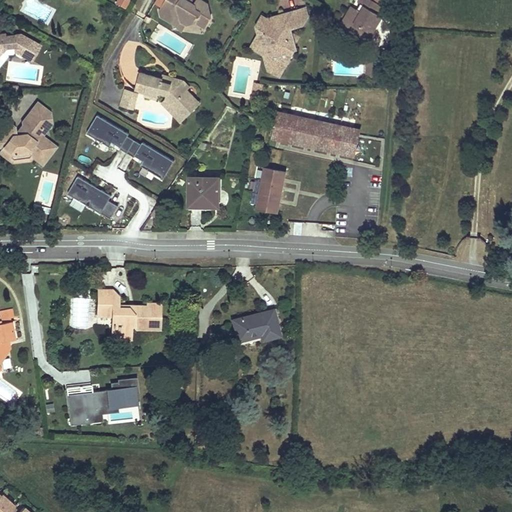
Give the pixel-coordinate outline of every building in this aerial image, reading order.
[(165,0),(160,10),(161,16),(167,19),(181,16),(182,21),(187,24),(197,22),(206,27),(211,19),(208,3),(202,0),(195,0),(194,3),(192,3),(190,2),(186,3),(185,0),(165,0)] [(372,0),(358,0),(358,1),(360,3),(364,5),(361,10),(356,8),(353,14),(348,12),(339,26),(363,41),(369,31),(372,33),(382,16),(378,13),(383,6),(372,0)] [(356,8),(352,5),(348,12),(353,14),(356,8)] [(308,7),(301,9),(305,25),(310,16),(308,7)] [(270,20),(262,15),(256,27),(262,30),(264,36),(260,44),(266,47),(268,55),(264,61),(275,67),(278,63),(284,68),(296,52),(295,49),(299,48),(293,28),(305,25),(301,9),(285,14),(284,16),(282,21),(282,23),(276,25),(276,22),(270,20)] [(181,16),(167,19),(184,30),(187,24),(182,21),(181,16)] [(277,18),(270,20),(276,22),(276,25),(282,23),(282,21),(284,16),(277,18)] [(262,54),(264,61),(268,55),(266,47),(260,44),(264,36),(262,30),(256,27),(257,33),(250,47),(262,54)] [(363,41),(366,42),(372,33),(369,31),(363,41)] [(25,55),(32,40),(21,34),(5,36),(5,34),(0,33),(0,54),(3,50),(8,54),(14,53),(16,50),(25,55)] [(34,59),(41,45),(32,40),(25,55),(34,59)] [(275,67),(264,61),(266,68),(279,74),(284,68),(278,63),(275,67)] [(164,79),(142,72),(140,80),(137,92),(152,96),(163,100),(165,95),(173,97),(172,101),(184,111),(181,115),(189,122),(201,106),(194,101),(197,97),(189,91),(192,86),(186,81),(174,77),(172,84),(163,82),(164,79)] [(174,77),(165,75),(164,79),(163,82),(172,84),(174,77)] [(145,97),(131,92),(129,99),(126,108),(140,112),(145,97)] [(204,103),(197,97),(194,101),(201,106),(204,103)] [(23,124),(15,126),(19,135),(26,133),(26,123),(37,109),(53,121),(51,110),(39,101),(23,120),(23,124)] [(184,111),(172,101),(168,105),(181,115),(184,111)] [(3,132),(0,135),(0,144),(4,147),(2,151),(12,158),(16,152),(29,150),(34,155),(45,162),(58,145),(44,134),(53,121),(37,109),(26,123),(26,133),(19,135),(15,126),(11,121),(3,132)] [(359,130),(278,113),(272,138),(319,148),(353,156),(359,130)] [(134,140),(128,136),(129,133),(98,114),(87,132),(109,146),(112,141),(118,145),(118,147),(127,153),(134,140)] [(141,144),(134,140),(127,153),(134,157),(135,156),(143,160),(140,165),(163,179),(174,161),(143,142),(141,144)] [(16,152),(12,158),(16,161),(32,158),(34,155),(29,150),(16,152)] [(284,172),(265,169),(257,209),(277,212),(284,172)] [(117,205),(108,200),(111,195),(101,189),(98,193),(93,190),(95,186),(78,175),(67,193),(110,218),(117,205)] [(220,178),(190,176),(189,206),(205,206),(219,206),(220,178)] [(171,202),(163,197),(151,213),(160,219),(171,202)] [(34,205),(32,212),(49,216),(51,209),(34,205)] [(111,289),(99,289),(99,314),(118,313),(118,320),(114,320),(114,322),(115,338),(134,337),(134,327),(160,327),(162,304),(147,304),(146,306),(133,306),(118,305),(118,296),(111,289)] [(254,314),(233,319),(238,340),(261,335),(262,340),(279,336),(273,309),(254,314)] [(0,324),(11,322),(14,321),(12,312),(0,314),(0,324)] [(11,322),(0,324),(0,363),(6,353),(5,344),(15,342),(11,322)] [(76,388),(69,389),(73,427),(103,424),(102,414),(119,412),(119,409),(139,406),(138,395),(140,395),(138,379),(119,381),(119,384),(112,385),(112,391),(94,393),(93,385),(76,387),(76,388)] [(13,511),(17,508),(4,497),(0,500),(0,511),(13,511)]
